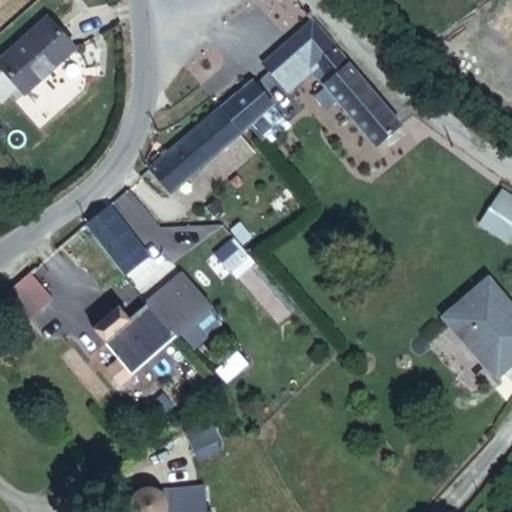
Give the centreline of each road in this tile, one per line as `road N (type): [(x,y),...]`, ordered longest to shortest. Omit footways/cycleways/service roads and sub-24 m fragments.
road 1 (unclassified): [(0,253),(78,203),(117,167),(137,134),(145,86),(141,20)]
road 2 (unclassified): [(511,162),(397,88),(311,0)]
